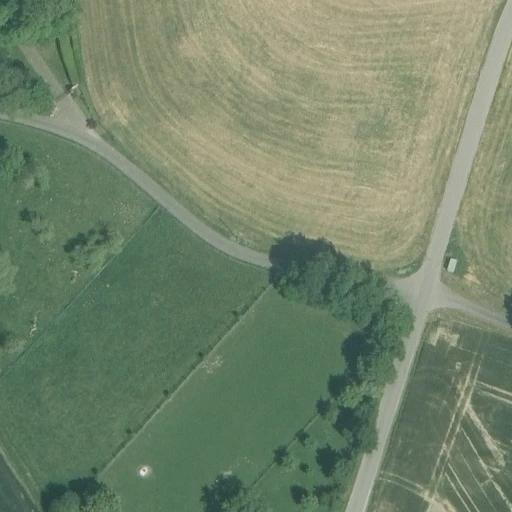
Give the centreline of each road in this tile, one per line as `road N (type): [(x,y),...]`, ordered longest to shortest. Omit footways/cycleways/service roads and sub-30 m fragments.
road 1 (unclassified): [(0,112),(89,142),(242,256),(422,291)]
road 2 (unclassified): [(511,11),(422,291)]
road 3 (unclassified): [(422,291),(353,511)]
